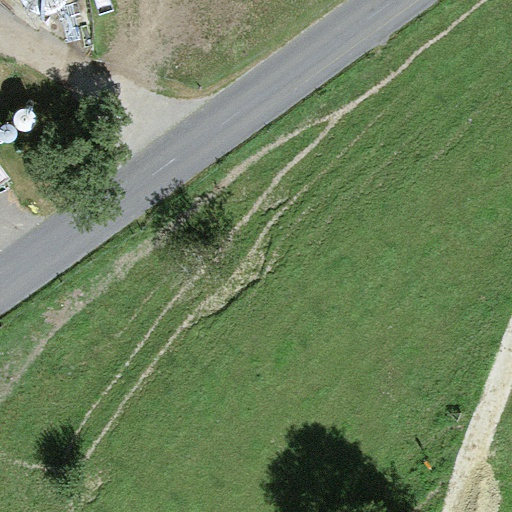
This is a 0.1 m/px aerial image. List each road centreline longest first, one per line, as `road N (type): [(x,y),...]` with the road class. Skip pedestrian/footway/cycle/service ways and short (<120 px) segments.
road 1 (tertiary): [(405,0),(0,297)]
road 2 (track): [(460,511),(474,454),(511,375)]
